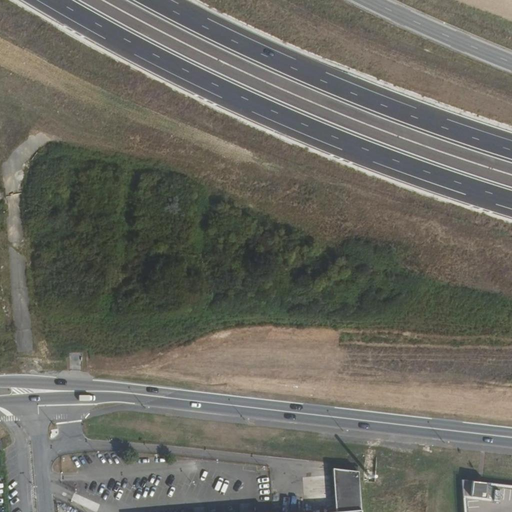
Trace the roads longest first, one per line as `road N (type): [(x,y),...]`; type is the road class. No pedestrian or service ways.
road 1 (trunk): [(53,0),(311,128),(511,199)]
road 2 (unclassified): [(116,392),(511,439)]
road 3 (trunk): [(511,147),(339,87),(153,0)]
road 4 (secondary): [(373,0),(511,62)]
